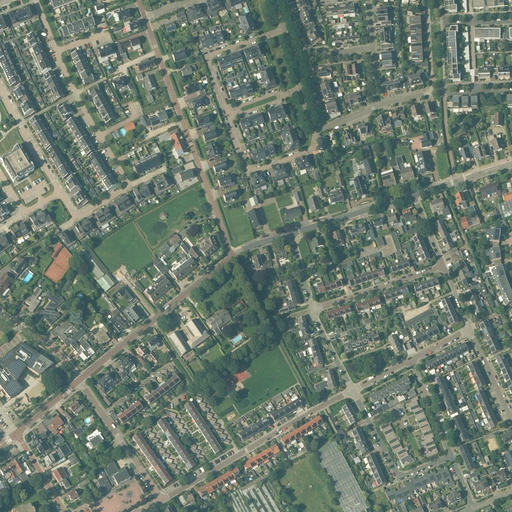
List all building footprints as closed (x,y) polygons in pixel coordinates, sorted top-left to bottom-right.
[(59,8),(55,0),(49,0),(50,0),(53,8),(53,10),(59,8)] [(55,0),(59,8),(64,6),(61,0),(55,0)] [(215,0),(212,1),(217,13),(225,10),(223,5),(220,6),(218,0),(216,0),(215,0)] [(227,10),(235,7),(233,0),(226,0),(228,3),(225,4),(227,10)] [(208,16),(217,13),(212,1),(210,2),(207,3),(209,10),(206,11),(208,16)] [(306,2),(296,4),(298,10),(299,13),(310,9),(310,8),(308,7),(307,7),(306,2)] [(104,9),(102,3),(95,6),(97,12),(104,9)] [(351,5),(348,6),(349,15),(355,14),(355,16),(359,15),(358,8),(355,8),(354,5),(351,6),(351,5)] [(378,10),(378,17),(388,16),(387,12),(391,12),(390,7),(383,5),(384,10),(378,10)] [(196,7),(193,8),(198,20),(206,17),(204,11),(201,13),(199,6),(196,7)] [(31,7),(26,10),(30,21),(38,18),(36,13),(34,14),(31,7)] [(189,23),(198,20),(193,8),(191,9),(188,10),(190,17),(187,18),(189,23)] [(310,9),(299,13),(300,16),(302,21),(311,18),(309,13),(310,12),(311,11),(311,10),(310,9)] [(24,23),(30,21),(26,10),(20,12),(24,23)] [(120,13),(119,10),(113,12),(114,15),(116,14),(119,22),(130,18),(128,10),(120,13)] [(15,14),(19,26),(19,25),(24,23),(20,12),(17,13),(17,12),(14,13),(15,14)] [(172,24),(165,27),(167,33),(176,30),(175,28),(180,26),(187,23),(186,20),(183,13),(183,14),(182,12),(178,13),(179,15),(176,16),(178,21),(171,23),(172,24)] [(416,25),(421,25),(421,19),(416,19),(416,16),(413,16),(412,13),(407,12),(407,16),(410,16),(410,25),(416,25)] [(19,26),(15,14),(9,16),(13,28),(19,26)] [(241,24),(251,20),(249,15),(239,18),(241,24)] [(388,19),(388,16),(378,17),(379,23),(385,22),(385,25),(392,25),(391,19),(388,19)] [(4,17),(0,19),(0,22),(3,32),(9,29),(4,17)] [(86,19),(90,29),(95,27),(91,17),(86,19)] [(311,18),(302,21),(303,27),(305,26),(306,29),(315,25),(314,24),(314,23),(313,23),(311,18)] [(85,31),(90,29),(86,19),(81,21),(85,31)] [(243,29),(253,26),(251,20),(241,24),(243,29)] [(85,31),(81,21),(76,23),(79,33),(85,31)] [(138,22),(130,25),(129,22),(124,24),(125,27),(127,33),(134,31),(134,32),(138,31),(138,29),(140,28),(138,22)] [(74,35),(79,33),(76,23),(71,24),(74,35)] [(69,36),(74,35),(71,24),(66,26),(69,36)] [(315,25),(306,29),(307,32),(306,33),(309,38),(318,34),(315,28),(315,27),(315,25)] [(416,28),(416,25),(410,25),(411,35),(417,34),(421,34),(421,28),(416,28)] [(69,36),(66,26),(60,28),(64,38),(69,36)] [(255,31),(253,26),(243,29),(245,35),(255,31)] [(380,38),(390,37),(389,31),(392,30),(392,26),(384,27),(384,31),(379,31),(380,38)] [(495,40),(505,40),(505,34),(500,34),(500,30),(495,30),(495,40)] [(28,43),(38,39),(36,34),(25,38),(28,43)] [(215,35),(218,44),(223,42),(220,34),(215,35)] [(318,34),(309,38),(311,43),(315,41),(316,44),(323,41),(321,38),(320,39),(318,34)] [(411,38),(408,38),(408,44),(411,44),(417,44),(422,43),(422,37),(417,38),(417,34),(411,35),(411,38)] [(209,35),(204,37),(208,48),(213,46),(209,35)] [(209,35),(213,46),(218,44),(215,35),(210,37),(209,35)] [(203,50),(208,48),(204,37),(199,39),(203,50)] [(390,37),(380,38),(381,46),(386,45),(386,49),(394,48),(393,44),(391,44),(390,37)] [(31,48),(40,44),(38,39),(28,43),(27,43),(29,49),(31,48)] [(130,41),(125,42),(117,45),(121,55),(125,53),(124,49),(131,46),(132,48),(140,45),(138,39),(130,42),(130,41)] [(41,45),(40,44),(31,48),(31,49),(32,49),(33,53),(42,49),(40,45),(41,45)] [(418,53),(422,53),(422,47),(417,47),(417,44),(411,44),(412,53),(418,53)] [(109,46),(106,47),(106,46),(103,47),(108,58),(113,56),(114,59),(117,58),(115,52),(112,53),(109,46)] [(254,48),(258,59),(264,57),(260,46),(254,48)] [(108,58),(103,47),(100,48),(101,49),(98,50),(100,58),(98,59),(100,64),(103,63),(108,61),(108,58)] [(184,48),(179,50),(180,53),(173,56),(175,62),(188,57),(184,48)] [(249,50),(253,61),(258,59),(254,48),(249,50)] [(44,54),(42,49),(33,53),(31,54),(33,59),(44,54)] [(253,61),(249,50),(243,52),(247,62),(252,60),(253,61)] [(382,54),(382,60),(392,59),(391,56),(395,56),(394,50),(388,51),(388,54),(382,54)] [(7,51),(0,53),(0,60),(8,57),(9,56),(7,51)] [(71,56),(73,61),(83,56),(81,51),(71,56)] [(239,53),(234,56),(237,65),(243,63),(239,53)] [(418,53),(412,53),(412,62),(423,62),(423,56),(418,56),(418,53)] [(36,64),(47,60),(44,54),(33,59),(35,64),(36,64)] [(85,61),(83,56),(73,61),(75,66),(85,61)] [(232,67),(237,65),(234,56),(228,57),(232,68),(232,67)] [(8,57),(0,60),(0,63),(1,66),(10,62),(8,57)] [(232,68),(228,57),(223,59),(227,70),(232,68)] [(221,72),(227,70),(223,59),(217,61),(221,72)] [(392,59),(382,60),(383,67),(389,66),(389,69),(396,68),(395,63),(395,59),(392,59)] [(38,69),(49,65),(47,60),(36,64),(38,69)] [(142,65),(137,66),(139,72),(156,66),(154,60),(148,62),(147,61),(142,63),(142,65)] [(12,61),(10,62),(1,66),(4,71),(15,66),(12,61)] [(85,61),(75,66),(78,71),(87,66),(85,61)] [(40,74),(51,70),(49,65),(38,69),(40,74)] [(181,71),(183,78),(192,75),(191,72),(196,70),(194,65),(187,67),(187,69),(181,71)] [(6,77),(15,73),(17,72),(15,66),(4,71),(6,77)] [(78,71),(80,76),(90,71),(87,66),(78,71)] [(354,67),(351,67),(353,77),(357,76),(357,78),(359,78),(360,80),(363,80),(362,73),(359,73),(358,66),(357,66),(355,66),(354,67)] [(324,71),(318,71),(319,78),(328,77),(328,78),(331,78),(330,72),(332,72),(331,67),(324,68),(324,71)] [(346,75),(343,75),(344,82),(347,81),(347,80),(350,79),(349,77),(353,77),(351,67),(349,67),(346,67),(346,68),(346,75)] [(494,76),(494,69),(484,70),(485,79),(490,78),(490,76),(494,76)] [(504,78),(504,69),(494,69),(494,76),(499,76),(499,78),(504,78)] [(259,73),(261,79),(271,75),(269,70),(259,73)] [(418,76),(415,76),(417,86),(423,84),(422,79),(423,78),(425,78),(428,77),(427,73),(424,73),(423,70),(417,72),(418,76)] [(485,79),(484,70),(474,70),(474,76),(474,77),(479,76),(479,79),(485,79)] [(82,80),(82,81),(92,76),(90,71),(80,76),(82,80)] [(46,82),(55,78),(52,72),(43,76),(46,82)] [(8,82),(18,78),(15,73),(6,77),(8,82)] [(401,89),(400,82),(405,81),(403,74),(399,75),(399,76),(397,77),(397,81),(393,82),(395,90),(401,89)] [(411,87),(417,86),(415,76),(411,77),(410,74),(404,75),(406,82),(409,82),(411,87)] [(273,81),(271,75),(261,79),(263,84),(273,81)] [(82,81),(84,86),(94,81),(92,76),(82,81)] [(148,91),(156,88),(151,76),(144,79),(148,91)] [(18,78),(8,82),(11,87),(21,83),(19,77),(18,78)] [(48,87),(57,82),(55,78),(46,82),(45,82),(47,87),(48,87)] [(126,86),(122,78),(118,80),(118,79),(115,81),(115,82),(112,83),(116,91),(126,86)] [(387,86),(389,92),(395,90),(393,82),(388,83),(387,79),(381,81),(382,87),(387,86)] [(325,85),(321,86),(322,92),(333,89),(335,89),(333,83),(332,80),(324,82),(325,85)] [(265,90),(266,89),(275,86),(273,81),(263,84),(265,90)] [(57,83),(57,82),(48,87),(51,92),(59,88),(57,83)] [(243,85),(247,95),(252,93),(248,83),(243,85)] [(22,85),(15,88),(16,91),(13,93),(15,97),(25,92),(22,85)] [(204,90),(199,92),(197,85),(193,87),(192,86),(188,87),(188,88),(185,90),(187,96),(196,93),(198,97),(206,94),(204,90)] [(239,89),(242,97),(247,95),(243,85),(244,87),(239,89)] [(100,91),(97,86),(87,91),(90,96),(100,91)] [(62,93),(59,88),(51,92),(53,97),(62,93)] [(231,101),(237,99),(233,89),(228,91),(231,101)] [(242,97),(239,89),(234,90),(234,89),(233,89),(237,99),(242,97)] [(333,89),(322,92),(324,97),(327,96),(328,101),(330,100),(336,98),(338,98),(337,94),(334,94),(333,89)] [(363,91),(354,94),(357,104),(362,103),(361,99),(365,98),(364,95),(367,94),(366,90),(363,91)] [(90,96),(93,101),(102,96),(100,91),(90,96),(90,97),(90,96)] [(18,101),(21,100),(22,102),(29,99),(25,92),(15,97),(18,101)] [(51,98),(54,103),(64,98),(62,93),(53,97),(51,98)] [(357,104),(354,94),(344,96),(346,104),(350,103),(351,106),(357,104)] [(93,101),(95,105),(96,106),(105,100),(102,96),(93,101)] [(194,111),(206,106),(203,96),(197,99),(198,101),(191,104),(194,111)] [(326,104),(328,111),(337,108),(336,104),(338,103),(336,98),(330,100),(331,103),(326,104)] [(23,111),(32,106),(29,99),(22,102),(24,105),(20,107),(23,111)] [(96,106),(98,110),(108,105),(105,100),(96,106)] [(459,103),(459,100),(453,100),(453,103),(449,104),(450,110),(459,110),(459,103)] [(468,103),(468,100),(462,100),(462,103),(459,103),(459,110),(459,113),(463,113),(462,110),(468,109),(468,103)] [(477,100),(471,100),(471,103),(468,103),(468,109),(468,112),(472,112),(472,109),(478,109),(477,100)] [(427,116),(431,115),(432,119),(437,117),(436,110),(433,111),(431,104),(425,106),(427,116)] [(55,109),(59,116),(70,110),(68,106),(64,107),(63,105),(55,109)] [(110,110),(108,105),(98,110),(101,115),(110,110)] [(32,106),(23,111),(25,115),(28,114),(29,116),(36,113),(32,106)] [(284,107),(278,109),(282,120),(288,118),(284,107)] [(422,111),(419,112),(418,107),(412,109),(414,118),(420,117),(421,119),(424,118),(422,111)] [(337,108),(328,111),(329,116),(330,116),(332,120),(341,115),(339,110),(337,111),(337,108)] [(282,120),(278,109),(273,111),(277,121),(282,119),(282,120)] [(62,123),(71,119),(69,116),(72,114),(70,110),(59,116),(62,123)] [(110,110),(101,115),(103,120),(113,114),(110,110)] [(271,123),(277,121),(273,111),(268,113),(271,123)] [(406,119),(404,111),(399,112),(392,114),(394,124),(402,122),(401,120),(406,119)] [(147,120),(149,125),(151,124),(152,127),(161,124),(160,122),(167,120),(167,119),(168,119),(167,116),(166,116),(165,112),(157,115),(158,117),(150,120),(150,119),(147,120)] [(116,119),(113,114),(103,120),(106,125),(116,119)] [(260,115),(255,117),(258,126),(263,124),(260,115)] [(144,128),(150,125),(149,125),(147,120),(145,116),(139,119),(144,128)] [(199,127),(206,125),(207,127),(213,125),(211,122),(210,123),(208,116),(196,121),(199,127)] [(393,131),(391,124),(387,125),(385,116),(378,118),(380,129),(385,128),(387,132),(393,131)] [(29,122),(32,127),(40,122),(37,117),(29,122)] [(253,128),(258,126),(255,117),(250,119),(253,128)] [(67,123),(69,128),(78,123),(75,118),(67,123)] [(248,130),(253,128),(250,119),(245,121),(248,130)] [(243,131),(248,130),(245,121),(239,123),(243,131)] [(43,127),(40,122),(32,127),(34,131),(43,127)] [(70,128),(72,133),(80,128),(78,123),(69,128),(70,128)] [(367,137),(372,135),(370,127),(366,128),(364,125),(359,126),(358,132),(359,132),(360,131),(361,136),(366,135),(367,137)] [(34,131),(37,136),(45,131),(43,127),(34,131)] [(72,133),(75,138),(83,133),(80,128),(72,133)] [(125,129),(115,135),(118,141),(124,138),(124,139),(131,135),(127,128),(125,129)] [(216,131),(214,128),(209,130),(210,133),(203,135),(205,142),(217,138),(214,131),(216,131)] [(177,130),(168,134),(178,157),(188,153),(180,134),(179,134),(177,130)] [(502,139),(495,141),(494,136),(491,136),(490,130),(486,131),(488,137),(490,146),(493,145),(495,152),(502,150),(501,146),(504,145),(502,139)] [(45,131),(37,136),(40,141),(48,136),(45,131)] [(283,140),(295,136),(293,131),(281,135),(283,140)] [(356,143),(354,137),(351,137),(349,131),(343,133),(346,142),(349,141),(350,144),(356,143)] [(78,142),(86,137),(83,133),(75,138),(78,142)] [(148,140),(145,134),(139,137),(143,143),(148,140)] [(432,146),(429,134),(423,135),(425,142),(421,143),(422,149),(432,146)] [(40,141),(43,145),(51,141),(48,136),(40,141)] [(287,145),(297,141),(295,136),(283,140),(283,141),(285,140),(287,145)] [(86,137),(78,142),(81,147),(89,142),(86,137)] [(490,146),(488,137),(484,138),(486,142),(483,143),(484,147),(481,148),(484,158),(490,156),(488,150),(491,149),(490,146)] [(320,139),(318,152),(320,152),(319,158),(327,156),(327,153),(325,153),(327,140),(320,139)] [(54,145),(51,141),(43,145),(46,150),(54,145)] [(289,151),(299,147),(297,141),(287,145),(289,151)] [(84,152),(92,147),(89,142),(81,147),(84,152)] [(271,145),(265,146),(269,157),(275,155),(271,145)] [(472,152),(470,148),(470,145),(463,147),(464,150),(461,151),(464,161),(470,159),(468,153),(471,152),(472,152)] [(210,158),(211,158),(214,157),(215,160),(221,158),(217,148),(215,149),(214,146),(207,148),(208,151),(210,155),(209,156),(210,158)] [(264,159),(269,157),(265,146),(266,149),(261,151),(261,148),(260,148),(264,159)] [(34,171),(20,147),(13,151),(14,152),(0,160),(13,183),(20,179),(19,179),(34,171)] [(46,152),(49,156),(57,151),(54,147),(46,152)] [(95,152),(92,147),(84,152),(86,157),(95,152)] [(484,158),(481,148),(474,150),(473,147),(470,148),(472,152),(471,152),(473,157),(476,156),(477,160),(484,158)] [(155,154),(150,157),(155,167),(161,164),(158,158),(161,156),(158,148),(153,150),(155,154)] [(260,148),(255,150),(259,161),(264,159),(260,148)] [(254,163),(259,161),(255,150),(256,151),(250,153),(254,163)] [(60,156),(57,151),(49,156),(52,161),(60,156)] [(96,153),(87,158),(90,163),(99,158),(96,153)] [(422,175),(432,172),(427,153),(417,155),(422,175)] [(52,161),(55,166),(63,161),(60,156),(52,161)] [(150,157),(144,159),(149,170),(155,167),(150,157)] [(400,172),(400,171),(403,182),(414,178),(411,168),(403,170),(401,165),(402,165),(403,164),(403,163),(403,162),(401,157),(395,159),(396,160),(392,161),(395,167),(398,166),(400,172)] [(90,163),(93,168),(101,163),(99,158),(90,163)] [(304,159),(301,160),(305,170),(306,172),(315,169),(313,164),(310,165),(307,158),(304,159)] [(143,173),(149,170),(144,159),(138,162),(143,173)] [(224,172),(224,171),(227,169),(225,163),(227,162),(226,159),(220,162),(221,164),(213,167),(215,174),(219,172),(219,174),(224,172)] [(296,173),(295,173),(296,176),(297,175),(300,174),(299,172),(305,170),(301,160),(299,161),(296,162),(298,169),(295,170),(296,173)] [(363,163),(363,164),(368,178),(377,176),(376,173),(375,173),(372,160),(363,163)] [(66,166),(63,161),(55,166),(58,170),(66,166)] [(143,173),(138,162),(132,165),(134,168),(133,168),(134,171),(135,171),(138,176),(143,173)] [(104,167),(101,163),(93,168),(96,173),(104,167)] [(69,170),(66,166),(58,170),(60,175),(69,170)] [(281,167),(278,168),(282,181),(283,181),(282,179),(287,177),(288,179),(291,178),(289,172),(286,173),(284,166),(281,167)] [(96,173),(99,177),(107,172),(104,167),(96,173)] [(181,168),(171,171),(173,176),(176,174),(178,173),(179,175),(180,179),(182,183),(193,179),(191,174),(192,173),(191,172),(191,171),(186,173),(186,172),(185,173),(183,173),(183,174),(182,173),(182,172),(182,170),(181,168)] [(274,184),(282,181),(278,168),(275,169),(272,170),(275,177),(272,178),(274,184)] [(60,175),(63,180),(71,175),(69,170),(60,175)] [(392,170),(381,174),(382,177),(385,187),(396,184),(393,174),(393,173),(392,170)] [(99,177),(102,182),(110,177),(107,172),(99,177)] [(256,176),(260,188),(269,185),(267,179),(264,180),(262,174),(259,175),(256,176)] [(341,175),(337,176),(336,176),(340,188),(345,187),(341,175)] [(73,176),(67,180),(68,182),(65,184),(68,188),(77,182),(73,176)] [(160,179),(159,179),(165,191),(171,188),(174,186),(171,180),(168,182),(165,176),(164,177),(164,176),(160,178),(160,179)] [(221,180),(218,181),(220,187),(228,184),(229,187),(235,185),(234,182),(233,183),(231,176),(226,178),(225,177),(221,179),(221,180)] [(251,191),(260,188),(256,176),(253,177),(250,178),(252,185),(249,186),(251,191)] [(102,182),(105,187),(113,182),(110,177),(102,182)] [(359,198),(368,196),(367,191),(368,191),(366,186),(365,187),(363,178),(354,181),(355,185),(353,185),(355,189),(356,189),(359,198)] [(156,195),(159,194),(160,194),(165,191),(159,179),(154,182),(156,188),(153,189),(156,195)] [(68,188),(70,192),(73,190),(75,193),(81,189),(77,182),(68,188)] [(113,182),(105,187),(108,191),(116,186),(113,182)] [(496,193),(497,195),(501,194),(500,190),(497,191),(495,184),(480,189),(483,197),(496,193)] [(145,186),(139,190),(145,202),(154,197),(151,191),(148,192),(145,186)] [(238,191),(237,187),(230,189),(231,193),(223,196),(226,202),(229,201),(229,202),(234,201),(234,200),(238,198),(235,192),(238,191)] [(83,192),(81,189),(75,193),(76,196),(73,198),(76,202),(85,196),(83,192)] [(136,206),(145,202),(139,190),(133,192),(136,198),(133,200),(136,206)] [(338,202),(344,200),(341,191),(329,194),(331,204),(338,201),(338,202)] [(299,192),(294,194),(297,203),(302,202),(299,192)] [(505,203),(497,205),(502,219),(511,216),(511,192),(503,195),(505,203)] [(463,194),(456,196),(457,201),(456,201),(458,207),(462,205),(464,209),(467,208),(466,202),(463,194)] [(76,202),(78,206),(81,204),(83,206),(89,203),(85,196),(76,202)] [(125,197),(120,200),(127,212),(135,207),(131,201),(129,203),(125,197)] [(261,205),(258,197),(253,199),(255,206),(261,205)] [(318,207),(320,206),(317,197),(308,200),(312,212),(320,210),(318,207)] [(121,215),(127,212),(120,200),(114,204),(117,209),(114,211),(119,218),(122,216),(121,215)] [(443,217),(445,217),(451,215),(446,204),(443,205),(442,200),(436,202),(437,203),(430,205),(433,213),(441,210),(443,217)] [(286,221),(301,216),(299,207),(284,212),(286,221)] [(473,207),(468,209),(470,214),(472,214),(473,217),(476,216),(475,213),(473,207)] [(100,212),(107,224),(116,219),(112,213),(109,215),(106,209),(103,211),(100,212)] [(8,218),(6,216),(9,214),(9,213),(10,212),(8,210),(7,210),(0,213),(0,222),(0,223),(8,218)] [(254,229),(262,226),(257,210),(249,213),(254,229)] [(409,210),(402,213),(404,219),(405,221),(406,223),(412,221),(412,222),(417,221),(415,215),(412,216),(411,213),(410,213),(409,210)] [(41,212),(36,215),(43,227),(51,222),(48,217),(45,218),(41,212)] [(99,229),(107,224),(100,212),(98,214),(95,216),(98,221),(95,223),(99,229)] [(34,232),(43,227),(36,215),(35,216),(30,219),(34,224),(31,226),(34,232)] [(395,215),(388,217),(390,224),(394,223),(395,228),(398,227),(399,228),(404,227),(401,220),(397,221),(395,215)] [(439,223),(435,224),(438,230),(447,226),(446,223),(443,224),(442,221),(446,219),(451,217),(451,215),(445,217),(443,217),(438,219),(439,223)] [(463,230),(480,224),(478,215),(476,216),(473,217),(460,221),(463,230)] [(376,228),(382,226),(383,230),(387,228),(386,222),(382,223),(381,219),(374,222),(376,228)] [(87,221),(81,224),(87,235),(93,231),(93,232),(97,230),(93,225),(90,226),(87,221)] [(19,226),(16,227),(23,239),(32,233),(28,228),(25,230),(22,224),(19,226)] [(87,235),(81,224),(75,227),(79,233),(76,235),(80,241),(83,239),(82,238),(87,235)] [(447,226),(438,230),(440,235),(447,233),(445,229),(452,227),(451,224),(447,226)] [(357,227),(359,234),(366,232),(364,225),(357,227)] [(23,239),(16,227),(14,229),(10,231),(13,236),(11,238),(14,244),(17,242),(16,240),(21,237),(23,239)] [(360,238),(359,234),(357,227),(350,229),(351,233),(348,234),(350,241),(354,240),(352,237),(356,235),(357,239),(360,238)] [(396,234),(397,235),(397,236),(401,235),(406,233),(404,227),(399,228),(400,233),(396,234)] [(489,236),(500,237),(501,228),(491,227),(490,230),(486,229),(486,235),(489,236)] [(376,240),(372,228),(368,230),(371,239),(371,241),(376,240)] [(66,233),(61,237),(67,248),(76,243),(71,234),(68,236),(66,233)] [(341,246),(344,244),(342,237),(340,237),(339,233),(333,235),(335,243),(340,242),(341,246)] [(448,235),(447,233),(440,235),(442,241),(456,235),(454,233),(451,234),(448,235)] [(456,235),(442,241),(445,246),(451,244),(454,242),(453,240),(453,239),(457,238),(460,236),(459,234),(456,235)] [(176,235),(170,240),(174,246),(180,240),(176,235)] [(2,236),(0,237),(0,244),(4,251),(12,246),(9,240),(6,242),(2,236)] [(413,239),(416,245),(423,242),(420,236),(413,239)] [(499,246),(500,237),(489,236),(489,242),(493,242),(492,246),(499,246)] [(217,249),(217,248),(217,247),(213,237),(205,241),(206,243),(205,243),(205,244),(204,244),(204,245),(204,246),(204,247),(204,248),(201,251),(206,258),(209,255),(210,256),(213,253),(213,252),(216,250),(217,249)] [(323,246),(320,238),(313,240),(314,244),(311,244),(315,254),(319,253),(317,248),(323,246)] [(416,245),(418,251),(425,248),(423,242),(416,245)] [(456,248),(454,249),(452,246),(455,245),(454,242),(451,244),(445,246),(447,252),(448,252),(449,254),(457,251),(456,248)] [(165,243),(158,249),(162,254),(169,248),(165,243)] [(59,244),(50,256),(53,258),(57,253),(58,253),(63,246),(59,244)] [(191,253),(189,251),(183,244),(180,246),(188,256),(191,253)] [(500,255),(499,246),(492,246),(493,250),(489,250),(489,256),(500,255)] [(109,274),(103,279),(102,277),(109,272),(88,247),(79,255),(99,280),(96,282),(105,293),(111,288),(117,283),(109,274)] [(189,251),(191,253),(196,259),(200,256),(194,248),(189,251)] [(428,253),(425,248),(418,251),(421,257),(428,253)] [(276,261),(287,258),(284,250),(280,251),(280,252),(274,254),(276,259),(272,260),(274,269),(279,268),(276,261)] [(428,253),(421,257),(423,262),(430,259),(428,253)] [(501,264),(500,255),(489,256),(490,262),(494,261),(495,264),(501,264)] [(36,262),(38,259),(33,256),(29,262),(35,266),(38,263),(36,262)] [(252,266),(252,267),(252,269),(253,270),(262,267),(263,270),(269,268),(270,272),(272,271),(271,267),(272,267),(270,261),(261,264),(259,257),(253,259),(254,265),(252,266)] [(159,258),(155,260),(166,273),(169,271),(159,258)] [(185,258),(179,263),(187,274),(197,267),(190,259),(187,261),(185,258)] [(0,295),(1,296),(7,288),(8,289),(14,281),(27,264),(20,259),(11,270),(12,271),(8,275),(5,274),(0,280),(0,295)] [(459,260),(453,263),(454,265),(455,265),(457,271),(464,268),(467,267),(464,261),(463,259),(461,260),(461,259),(459,260)] [(155,260),(152,263),(155,267),(163,276),(166,273),(155,260)] [(404,270),(410,268),(408,261),(402,263),(404,270)] [(175,271),(171,274),(178,282),(187,274),(179,263),(173,268),(175,271)] [(402,263),(396,265),(399,272),(404,270),(402,263)] [(399,272),(396,265),(391,267),(393,274),(399,272)] [(493,275),(504,272),(501,265),(495,267),(496,269),(492,270),(493,275)] [(464,268),(457,271),(460,276),(466,273),(469,272),(467,267),(464,268)] [(377,272),(379,278),(385,276),(383,270),(377,272)] [(469,272),(466,273),(460,276),(462,282),(469,279),(471,278),(469,272)] [(495,281),(505,277),(504,272),(493,275),(493,276),(494,275),(496,280),(495,281)] [(163,276),(154,284),(156,286),(163,294),(172,287),(166,280),(167,279),(164,275),(163,276)] [(357,286),(363,284),(360,277),(355,279),(357,286)] [(497,286),(507,282),(505,278),(505,277),(495,281),(497,286)] [(67,279),(63,291),(67,293),(71,281),(67,279)] [(355,279),(349,281),(351,288),(352,289),(355,288),(354,287),(357,286),(355,279)] [(469,279),(462,282),(465,287),(467,286),(468,289),(470,288),(477,285),(476,283),(471,285),(469,279)] [(341,280),(335,282),(338,289),(343,287),(341,280)] [(286,290),(288,289),(295,287),(294,281),(286,283),(283,284),(284,287),(285,287),(286,290)] [(434,288),(432,281),(426,283),(428,290),(434,288)] [(329,284),(332,291),(338,289),(335,282),(329,284)] [(499,291),(509,287),(507,282),(497,286),(498,286),(500,291),(499,291)] [(329,284),(324,286),(326,293),(332,291),(329,284)] [(422,292),(420,285),(414,287),(416,294),(422,292)] [(28,296),(24,302),(30,306),(28,309),(33,313),(39,304),(35,302),(42,291),(38,288),(35,286),(31,292),(34,294),(31,298),(28,296)] [(163,294),(156,286),(147,294),(153,302),(163,294)] [(326,293),(324,286),(318,288),(320,295),(326,293)] [(467,294),(470,299),(476,297),(474,291),(479,289),(477,286),(471,289),(472,292),(467,294)] [(125,287),(120,291),(123,296),(125,294),(130,301),(134,298),(125,287)] [(501,296),(511,292),(509,287),(499,291),(501,296)] [(503,301),(511,296),(511,294),(511,292),(501,296),(503,301)] [(36,315),(34,318),(38,320),(40,318),(42,320),(45,318),(51,325),(50,325),(51,325),(58,319),(57,319),(59,317),(59,316),(58,313),(56,313),(56,314),(53,311),(64,301),(61,297),(59,299),(52,294),(48,300),(51,302),(44,312),(40,309),(36,315)] [(112,304),(106,296),(105,298),(111,305),(110,306),(114,311),(117,309),(115,307),(112,304)] [(476,297),(470,299),(472,305),(481,301),(479,296),(476,297)] [(506,307),(511,303),(511,296),(503,301),(506,307)] [(290,307),(288,308),(289,312),(290,311),(295,310),(294,306),(300,305),(299,299),(292,301),(288,302),(290,307)] [(373,301),(375,307),(381,305),(379,299),(373,301)] [(441,302),(444,308),(451,305),(449,299),(441,302)] [(375,307),(373,301),(367,303),(370,309),(375,307)] [(481,301),(472,305),(474,310),(481,308),(484,307),(481,301)] [(410,305),(407,306),(408,310),(414,308),(417,307),(414,302),(411,303),(412,305),(410,306),(410,305)] [(370,309),(367,303),(362,305),(364,311),(370,309)] [(130,307),(125,310),(128,313),(127,314),(134,323),(143,316),(136,307),(135,307),(134,305),(131,307),(130,307)] [(362,305),(356,307),(358,313),(359,315),(361,314),(361,312),(364,311),(362,305)] [(451,305),(444,308),(446,314),(454,311),(451,305)] [(350,307),(344,308),(346,315),(348,314),(352,313),(350,307)] [(344,308),(338,310),(340,317),(342,317),(343,319),(347,318),(346,315),(344,308)] [(483,313),(481,308),(474,310),(477,316),(483,313)] [(110,310),(108,311),(111,314),(114,318),(117,315),(119,313),(120,313),(117,309),(114,311),(113,312),(110,310)] [(218,329),(231,319),(224,309),(207,321),(216,335),(220,332),(218,329)] [(340,317),(338,310),(332,312),(334,319),(340,317)] [(446,314),(449,320),(456,317),(454,311),(446,314)] [(334,319),(332,312),(326,314),(329,321),(334,319)] [(117,334),(126,327),(117,315),(114,318),(110,321),(107,323),(117,334)] [(459,323),(456,317),(449,320),(451,326),(459,323)] [(187,344),(191,350),(209,337),(197,319),(186,327),(194,339),(188,343),(187,344)] [(63,343),(67,340),(62,334),(73,326),(68,320),(59,328),(58,326),(50,333),(51,333),(54,337),(57,334),(58,336),(63,343)] [(233,334),(240,329),(235,322),(228,326),(233,334)] [(480,326),(482,331),(490,328),(487,322),(480,326)] [(301,331),(307,329),(306,324),(299,326),(300,328),(291,331),(292,334),(301,331)] [(94,330),(91,333),(94,336),(99,343),(102,340),(105,344),(110,340),(105,334),(109,332),(104,326),(100,330),(101,331),(98,333),(96,331),(94,330)] [(430,329),(435,337),(440,334),(436,326),(430,329)] [(67,340),(63,343),(64,343),(64,342),(66,345),(69,342),(70,344),(70,345),(75,351),(76,350),(79,347),(75,342),(86,333),(84,332),(81,328),(67,340)] [(482,331),(485,337),(493,334),(490,328),(482,331)] [(406,329),(401,331),(404,339),(408,337),(409,336),(409,335),(408,334),(406,329)] [(429,340),(435,337),(430,329),(425,332),(429,340)] [(187,344),(188,343),(179,331),(168,339),(180,357),(191,350),(187,344)] [(371,333),(374,344),(380,342),(378,335),(375,336),(374,332),(371,333)] [(423,343),(429,340),(425,332),(419,335),(423,343)] [(369,338),(366,339),(369,346),(374,344),(371,333),(368,334),(369,338)] [(485,337),(487,343),(495,339),(493,334),(485,337)] [(395,336),(388,339),(391,344),(398,341),(400,340),(398,335),(396,336),(395,336)] [(417,346),(423,343),(419,335),(413,338),(417,346)] [(365,336),(360,338),(361,340),(363,347),(369,346),(366,339),(365,336)] [(149,345),(146,347),(150,351),(152,349),(151,348),(154,345),(156,347),(157,348),(158,348),(160,346),(161,345),(160,344),(158,342),(153,337),(147,343),(149,345)] [(79,347),(76,350),(78,353),(81,351),(82,352),(81,353),(87,359),(91,356),(94,353),(90,348),(95,344),(90,338),(79,347)] [(487,343),(490,349),(498,345),(495,339),(487,343)] [(306,349),(310,348),(317,346),(315,340),(309,342),(309,344),(305,346),(306,349)] [(361,340),(355,342),(357,349),(363,347),(361,340)] [(348,341),(342,343),(343,346),(346,353),(351,351),(349,344),(348,341)] [(400,347),(398,341),(391,344),(393,350),(400,347)] [(355,342),(349,344),(351,351),(357,349),(355,342)] [(0,387),(10,400),(16,395),(22,390),(16,382),(16,380),(18,382),(22,379),(24,370),(25,367),(31,371),(39,377),(53,365),(21,344),(5,357),(5,358),(0,362),(0,387)] [(459,347),(463,355),(469,352),(465,344),(459,347)] [(498,345),(490,349),(493,355),(501,351),(498,345)] [(317,346),(310,348),(312,354),(319,352),(317,346)] [(400,347),(393,350),(396,356),(403,353),(401,350),(403,349),(402,346),(400,347)] [(144,367),(147,364),(144,360),(149,356),(141,347),(136,351),(139,355),(136,357),(140,362),(144,367)] [(459,347),(453,350),(457,358),(463,355),(459,347)] [(457,358),(453,350),(448,353),(452,361),(457,358)] [(221,351),(218,353),(223,361),(225,359),(226,361),(227,360),(221,351)] [(175,359),(170,352),(165,355),(169,362),(175,359)] [(310,359),(311,362),(321,359),(319,352),(312,354),(313,358),(310,359)] [(448,353),(442,356),(446,364),(452,361),(448,353)] [(446,364),(442,356),(436,359),(440,367),(446,364)] [(496,360),(499,366),(506,362),(504,356),(496,360)] [(130,357),(123,363),(129,369),(130,372),(135,368),(131,362),(133,361),(130,357)] [(321,359),(311,362),(312,365),(315,364),(316,367),(323,365),(321,359)] [(436,359),(431,362),(435,370),(440,367),(436,359)] [(126,377),(125,376),(128,374),(126,372),(129,369),(123,363),(122,363),(122,362),(119,365),(120,365),(118,367),(123,372),(119,375),(120,376),(119,377),(124,383),(125,382),(129,379),(127,376),(126,377)] [(435,370),(431,362),(425,365),(429,373),(435,370)] [(499,366),(501,371),(509,368),(506,362),(499,366)] [(468,366),(470,372),(478,369),(476,363),(468,366)] [(144,367),(141,369),(146,376),(149,373),(144,367)] [(501,371),(504,377),(511,374),(509,368),(501,371)] [(470,372),(473,378),(481,374),(478,369),(470,372)] [(327,378),(333,376),(331,371),(322,373),(324,379),(327,378)] [(105,376),(103,378),(109,386),(111,388),(114,385),(118,382),(120,380),(117,376),(114,378),(113,379),(109,374),(106,377),(105,376)] [(473,378),(476,384),(483,380),(481,374),(473,378)] [(171,379),(176,385),(180,382),(176,376),(171,379)] [(321,383),(315,386),(316,389),(322,386),(335,382),(333,376),(327,378),(324,379),(325,382),(321,383)] [(101,381),(98,383),(102,388),(100,389),(104,394),(108,391),(106,389),(109,386),(103,378),(100,381),(101,381)] [(404,380),(402,381),(407,390),(410,388),(409,386),(411,385),(407,378),(406,378),(404,379),(404,380)] [(435,381),(438,387),(446,384),(443,378),(435,381)] [(171,389),(176,385),(171,379),(166,383),(171,389)] [(483,380),(476,384),(478,390),(486,386),(483,380)] [(402,381),(396,384),(401,392),(403,391),(404,392),(407,390),(402,381)] [(322,386),(316,389),(319,394),(322,392),(320,390),(323,389),(328,387),(328,390),(336,388),(335,382),(322,386)] [(165,394),(171,389),(166,383),(161,387),(165,394)] [(396,384),(391,386),(395,393),(396,395),(401,392),(396,384)] [(448,390),(446,384),(438,387),(440,393),(448,390)] [(389,396),(395,393),(391,386),(386,389),(389,396)] [(160,397),(165,394),(161,387),(156,391),(160,397)] [(213,400),(219,396),(214,388),(208,392),(213,400)] [(384,399),(389,396),(386,389),(380,392),(384,399)] [(414,390),(408,393),(409,395),(411,397),(411,399),(417,396),(414,390)] [(440,393),(442,399),(451,395),(448,390),(440,393)] [(155,401),(160,397),(156,391),(151,395),(155,401)] [(381,400),(384,399),(380,392),(375,395),(379,402),(379,403),(382,402),(381,400)] [(475,395),(478,401),(486,398),(483,392),(475,395)] [(150,405),(155,401),(151,395),(145,399),(150,405)] [(373,404),(379,402),(375,395),(370,398),(373,404)] [(453,401),(451,395),(442,399),(445,405),(453,401)] [(103,400),(109,406),(112,404),(107,397),(103,400)] [(410,409),(419,405),(417,401),(419,400),(417,397),(411,400),(412,403),(408,405),(410,409)] [(478,401),(480,407),(488,403),(486,398),(478,401)] [(67,411),(63,415),(69,422),(73,418),(70,415),(79,408),(81,410),(84,407),(80,403),(78,400),(69,408),(70,410),(67,412),(67,411)] [(293,403),(297,410),(302,406),(298,400),(293,403)] [(136,401),(131,404),(133,407),(138,413),(143,409),(138,403),(136,401)] [(445,405),(447,411),(455,407),(453,401),(445,405)] [(184,407),(188,412),(194,408),(191,403),(184,407)] [(297,410),(293,403),(287,406),(291,413),(297,410)] [(480,407),(483,413),(491,409),(488,403),(480,407)] [(286,416),(291,413),(287,406),(286,404),(283,406),(284,408),(282,410),(286,416)] [(341,409),(345,415),(352,410),(349,405),(341,409)] [(419,405),(410,409),(411,413),(413,412),(415,417),(424,413),(422,408),(420,409),(419,405)] [(133,417),(138,413),(133,407),(128,410),(133,417)] [(455,407),(447,411),(450,416),(451,418),(458,415),(457,413),(458,413),(455,407)] [(188,412),(191,418),(198,414),(194,408),(188,412)] [(491,409),(483,413),(484,415),(486,419),(494,415),(491,409)] [(128,420),(133,417),(128,410),(123,414),(128,420)] [(282,410),(276,413),(280,420),(286,416),(282,410)] [(345,415),(348,420),(355,416),(352,410),(345,415)] [(274,423),(280,420),(276,413),(270,416),(271,416),(268,418),(271,422),(273,421),(274,423)] [(427,421),(424,413),(415,417),(418,425),(427,421)] [(123,424),(128,420),(123,414),(118,418),(123,424)] [(191,418),(194,423),(201,419),(198,414),(191,418)] [(486,419),(488,424),(496,421),(494,415),(486,419)] [(358,422),(355,416),(348,420),(351,426),(358,422)] [(56,430),(63,424),(58,417),(55,420),(56,421),(51,425),(51,426),(49,428),(55,435),(58,432),(56,430)] [(319,417),(314,421),(317,427),(320,425),(323,424),(324,426),(326,425),(324,421),(322,422),(319,417)] [(451,420),(454,426),(462,423),(459,417),(451,420)] [(161,429),(167,425),(168,424),(169,424),(165,418),(157,423),(161,429)] [(269,423),(271,422),(268,418),(266,419),(260,422),(264,429),(270,426),(269,423)] [(194,423),(198,428),(204,424),(201,419),(194,423)] [(379,426),(381,430),(383,433),(392,429),(389,425),(392,424),(390,420),(379,426)] [(314,421),(308,424),(312,430),(317,427),(314,421)] [(427,421),(418,425),(422,433),(431,429),(427,421)] [(499,427),(496,421),(488,424),(491,430),(499,427)] [(260,422),(255,425),(259,432),(264,429),(260,422)] [(68,428),(72,433),(73,434),(74,433),(77,438),(83,432),(80,428),(76,431),(70,423),(67,425),(68,428)] [(464,429),(462,423),(454,426),(456,432),(464,429)] [(198,428),(201,433),(208,429),(204,424),(198,428)] [(303,427),(306,434),(312,430),(308,424),(303,427)] [(161,429),(164,434),(171,430),(167,425),(161,429)] [(253,435),(259,432),(255,425),(249,429),(253,435)] [(303,427),(297,430),(301,437),(306,434),(303,427)] [(201,433),(205,439),(211,434),(208,429),(201,433)] [(249,429),(244,432),(248,439),(253,435),(249,429)] [(351,432),(354,438),(362,435),(359,429),(351,432)] [(383,433),(387,440),(395,436),(392,429),(383,433)] [(431,429),(422,433),(425,441),(432,438),(432,439),(434,438),(431,429)] [(456,432),(459,438),(467,434),(464,429),(456,432)] [(174,435),(171,430),(164,434),(168,439),(174,435)] [(291,434),(295,440),(301,437),(297,430),(291,434)] [(95,432),(85,439),(87,442),(88,443),(86,445),(88,448),(89,447),(91,450),(94,448),(94,449),(103,442),(101,440),(103,438),(98,432),(96,433),(95,432)] [(242,442),(248,439),(244,432),(238,435),(242,442)] [(37,436),(32,439),(37,448),(43,445),(46,443),(44,440),(45,440),(45,439),(47,438),(44,433),(38,437),(37,436)] [(132,439),(136,444),(142,439),(139,434),(132,439)] [(205,439),(208,444),(215,440),(211,434),(205,439)] [(291,434),(286,437),(290,443),(295,440),(291,434)] [(469,440),(467,434),(459,438),(461,444),(469,440)] [(510,442),(507,434),(501,437),(505,445),(510,442)] [(59,435),(54,439),(59,445),(64,441),(59,435)] [(168,439),(171,445),(178,440),(174,435),(168,439)] [(354,438),(356,444),(364,441),(362,435),(354,438)] [(387,440),(391,448),(399,443),(395,436),(387,440)] [(290,443),(286,437),(280,440),(283,445),(281,446),(283,450),(285,448),(284,447),(290,443)] [(427,450),(435,446),(432,439),(432,438),(425,441),(421,443),(422,446),(425,445),(427,450)] [(136,444),(140,449),(146,444),(142,439),(136,444)] [(334,439),(313,451),(344,511),(361,511),(365,510),(366,511),(370,511),(369,508),(370,508),(369,506),(370,506),(368,503),(367,503),(334,439)] [(181,445),(178,440),(171,445),(175,450),(181,445)] [(218,445),(215,440),(208,444),(212,449),(218,445)] [(356,444),(359,450),(367,446),(364,441),(356,444)] [(43,445),(37,448),(41,454),(45,452),(47,455),(52,452),(46,443),(43,445)] [(394,454),(395,454),(396,454),(403,450),(399,443),(391,448),(394,454)] [(66,444),(59,448),(64,457),(71,453),(66,444)] [(140,449),(143,454),(150,450),(146,444),(140,449)] [(175,450),(178,455),(185,451),(181,445),(175,450)] [(218,445),(212,449),(215,455),(222,451),(218,445)] [(275,446),(270,449),(274,456),(275,458),(283,453),(278,445),(276,447),(275,446)] [(369,452),(367,446),(359,450),(362,456),(369,452)] [(426,455),(424,456),(425,458),(427,458),(439,454),(439,453),(435,446),(427,450),(428,454),(426,455)] [(458,449),(461,455),(469,452),(466,446),(458,449)] [(396,454),(400,461),(409,456),(406,452),(408,451),(407,447),(403,450),(396,454)] [(270,449),(265,452),(269,459),(274,456),(270,449)] [(143,454),(147,459),(153,455),(150,450),(143,454)] [(188,456),(185,451),(178,455),(182,460),(188,456)] [(265,452),(259,455),(263,462),(269,459),(265,452)] [(461,455),(463,461),(471,458),(469,452),(461,455)] [(56,453),(44,460),(48,467),(55,462),(52,458),(57,455),(56,453)] [(147,459),(151,465),(157,460),(159,459),(157,455),(155,456),(154,454),(153,455),(147,459)] [(74,455),(68,459),(72,466),(78,462),(74,455)] [(259,455),(253,459),(257,466),(263,462),(259,455)] [(365,458),(368,464),(376,460),(373,455),(365,458)] [(182,460),(185,465),(192,461),(188,456),(182,460)] [(400,461),(396,463),(398,467),(401,465),(402,469),(404,468),(415,462),(414,462),(416,461),(416,460),(415,458),(413,459),(412,460),(411,460),(410,459),(411,458),(410,456),(409,456),(400,461)] [(463,461),(465,467),(473,464),(471,458),(463,461)] [(192,461),(185,465),(189,471),(195,466),(194,464),(197,462),(195,459),(192,461)] [(253,459),(248,462),(252,469),(255,467),(257,466),(253,459)] [(11,477),(13,480),(19,476),(23,483),(29,479),(17,460),(12,463),(13,464),(16,470),(13,472),(15,475),(11,477)] [(151,465),(154,470),(161,465),(157,460),(151,465)] [(368,464),(370,470),(378,466),(376,460),(368,464)] [(113,462),(103,468),(108,477),(112,485),(116,483),(117,485),(130,479),(126,472),(124,468),(118,471),(113,462)] [(248,462),(242,465),(245,471),(243,472),(245,475),(247,474),(246,472),(249,470),(252,469),(248,462)] [(13,464),(0,472),(3,477),(5,481),(9,479),(11,477),(15,475),(13,472),(16,470),(13,464)] [(473,464),(465,467),(468,473),(476,469),(473,464)] [(154,470),(158,475),(164,470),(161,465),(154,470)] [(370,470),(373,476),(381,472),(378,466),(370,470)] [(451,478),(446,467),(444,468),(445,471),(441,473),(445,484),(448,483),(447,480),(451,478)] [(52,473),(50,474),(56,485),(59,484),(62,482),(64,484),(67,482),(65,479),(68,477),(63,469),(60,471),(59,468),(52,473)] [(506,480),(505,477),(508,476),(505,468),(502,469),(503,471),(497,474),(501,482),(506,480)] [(231,472),(235,479),(240,476),(236,469),(231,472)] [(158,475),(162,480),(168,475),(164,470),(158,475)] [(231,472),(225,475),(229,482),(235,479),(231,472)] [(373,476),(375,481),(383,478),(381,472),(373,476)] [(437,484),(432,473),(428,475),(427,472),(425,473),(430,484),(434,483),(435,485),(437,484)] [(443,485),(445,484),(441,473),(436,475),(435,472),(432,473),(437,484),(442,482),(443,485)] [(292,511),(285,498),(283,499),(272,479),(273,478),(270,473),(264,477),(262,478),(262,477),(239,490),(230,495),(227,497),(235,511),(292,511)] [(425,486),(430,484),(425,473),(423,474),(424,477),(419,479),(424,490),(426,489),(425,486)] [(495,485),(501,482),(497,474),(494,475),(493,474),(488,476),(490,483),(491,484),(494,483),(495,485)] [(168,475),(162,480),(165,485),(172,481),(168,475)] [(225,475),(220,479),(224,486),(229,482),(225,475)] [(482,481),(479,482),(483,490),(489,487),(487,484),(490,483),(488,476),(487,476),(484,477),(481,478),(482,481)] [(103,493),(111,488),(106,477),(97,481),(103,493)] [(477,477),(473,478),(474,482),(473,483),(477,493),(483,490),(479,482),(477,477)] [(386,484),(383,478),(375,481),(378,487),(386,484)] [(424,490),(419,479),(415,481),(413,478),(411,479),(416,490),(421,488),(422,491),(424,490)] [(220,479),(214,482),(218,489),(222,487),(224,486),(220,479)] [(411,483),(406,485),(411,496),(413,498),(414,498),(413,495),(412,492),(416,490),(411,479),(409,480),(411,483)] [(80,488),(86,485),(89,483),(87,480),(79,486),(80,488)] [(209,485),(213,492),(218,489),(214,482),(209,485)] [(209,485),(203,488),(207,495),(213,492),(209,485)] [(411,496),(406,485),(404,486),(405,489),(400,491),(405,502),(408,501),(406,498),(411,496)] [(203,488),(198,491),(202,498),(205,497),(207,499),(209,498),(207,495),(203,488)] [(68,496),(66,497),(68,500),(70,499),(72,501),(78,497),(78,498),(81,496),(78,490),(68,496)] [(397,502),(392,491),(388,493),(387,490),(384,491),(389,502),(394,500),(395,503),(397,502)] [(403,503),(405,502),(400,491),(396,493),(395,490),(392,491),(397,502),(402,500),(403,503)] [(454,490),(450,492),(452,495),(455,503),(461,500),(457,492),(455,493),(454,490)] [(441,497),(444,503),(447,502),(449,505),(455,503),(452,495),(449,496),(448,493),(441,497)] [(195,502),(191,495),(186,498),(185,496),(179,499),(184,507),(189,504),(190,505),(195,502)] [(432,503),(436,511),(442,509),(440,505),(444,503),(441,497),(434,499),(435,502),(432,503)] [(422,505),(423,506),(425,511),(428,510),(429,511),(433,511),(436,511),(432,503),(426,506),(425,503),(422,505)]
